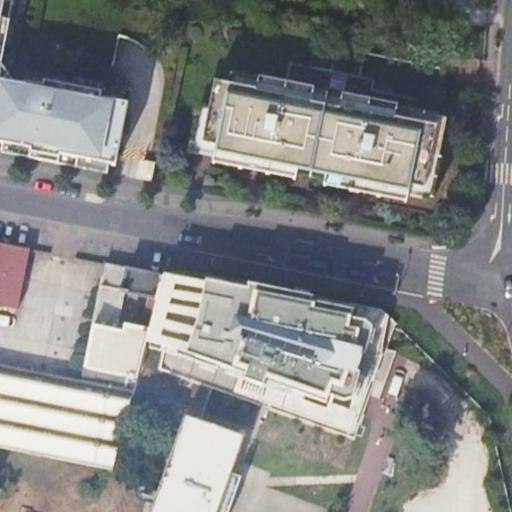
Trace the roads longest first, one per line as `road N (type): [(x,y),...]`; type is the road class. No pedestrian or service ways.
road 1 (secondary): [(0,195),(511,294)]
road 2 (residential): [(359,511),(404,371)]
